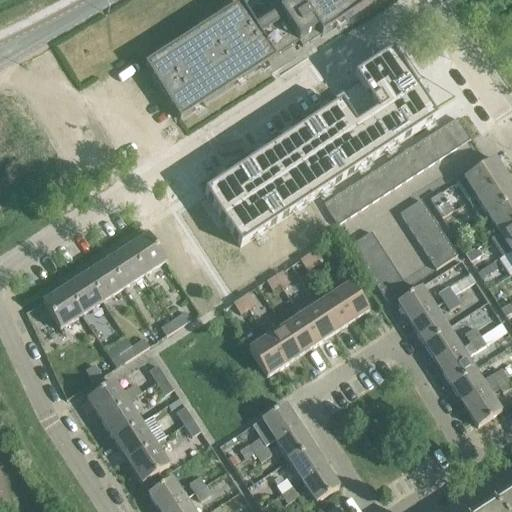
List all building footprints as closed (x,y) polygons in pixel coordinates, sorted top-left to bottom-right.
[(240,5),(144,67),(179,122),(275,60),(275,59),(299,44),(302,49),(320,37),(321,39),(375,3),(373,0),(295,0),(297,1),(255,28),(240,5)] [(341,106),(204,196),(240,250),(436,122),(432,116),(454,102),(453,101),(446,105),(413,79),(405,67),(401,69),(392,55),(353,80),(362,94),(341,108),(341,106)] [(445,129),(459,150),(470,143),(456,122),(445,129)] [(434,136),(448,157),(459,150),(445,129),(434,136)] [(434,136),(423,143),(437,164),(448,157),(434,136)] [(426,171),(437,164),(423,143),(412,150),(426,171)] [(415,179),(426,171),(412,150),(401,157),(415,179)] [(404,186),(415,179),(401,157),(390,165),(404,186)] [(467,204),(475,200),(506,180),(494,161),(455,186),(467,204)] [(392,193),(404,186),(390,165),(379,172),(392,193)] [(381,200),(392,193),(379,172),(368,179),(381,200)] [(370,207),(381,200),(368,179),(357,186),(370,207)] [(475,200),(486,218),(511,201),(511,188),(506,180),(475,200)] [(359,214),(370,207),(357,186),(345,193),(359,214)] [(345,193),(334,200),(348,222),(359,214),(345,193)] [(452,214),(440,196),(429,203),(441,221),(452,214)] [(337,229),(348,222),(334,200),(323,208),(337,229)] [(511,201),(486,218),(498,236),(511,226),(511,201)] [(399,217),(407,228),(428,215),(421,203),(399,217)] [(407,228),(414,239),(435,225),(428,215),(407,228)] [(414,239),(421,250),(442,236),(435,225),(414,239)] [(502,259),(510,254),(511,252),(511,226),(498,236),(490,241),(502,259)] [(378,247),(371,235),(350,249),(357,260),(378,247)] [(421,250),(428,261),(449,247),(442,236),(421,250)] [(148,237),(126,251),(143,279),(165,265),(148,237)] [(364,271),(385,257),(378,247),(357,260),(364,271)] [(449,247),(428,261),(436,272),(457,259),(449,247)] [(465,257),(471,265),(482,257),(477,249),(465,257)] [(126,251),(105,265),(123,292),(143,279),(126,251)] [(314,253),(307,258),(314,269),(322,264),(314,253)] [(364,271),(371,282),(392,268),(385,257),(364,271)] [(314,269),(307,258),(299,262),(307,274),(314,269)] [(105,265),(84,278),(102,305),(123,292),(105,265)] [(378,293),(399,279),(392,268),(371,282),(378,293)] [(281,274),(273,279),(280,291),(288,286),(281,274)] [(84,278),(63,291),(81,319),(102,305),(84,278)] [(454,298),(475,286),(469,278),(449,290),(454,298)] [(280,291),(273,279),(266,284),(273,296),(280,291)] [(399,279),(378,293),(386,304),(407,291),(399,279)] [(349,286),(332,297),(350,325),(368,314),(349,286)] [(396,305),(410,327),(434,312),(420,290),(396,305)] [(437,296),(444,306),(454,299),(448,290),(437,296)] [(81,319),(63,291),(42,305),(59,333),(81,319)] [(247,296),(240,301),(247,313),(254,308),(247,296)] [(332,297),(315,308),(334,336),(350,325),(332,297)] [(454,299),(444,306),(449,314),(459,307),(454,299)] [(247,313),(240,301),(232,306),(239,317),(247,313)] [(500,312),(505,319),(511,314),(511,307),(510,305),(500,312)] [(315,308),(299,319),(317,347),(334,336),(315,308)] [(410,327),(424,348),(447,333),(434,312),(410,327)] [(184,315),(172,323),(178,332),(190,324),(184,315)] [(299,319),(282,330),(300,358),(317,347),(299,319)] [(178,332),(172,323),(160,331),(165,340),(178,332)] [(282,330),(265,341),(283,369),(300,358),(282,330)] [(463,337),(470,346),(480,340),(473,330),(463,337)] [(424,348),(437,368),(460,353),(447,333),(424,348)] [(480,340),(470,346),(476,355),(486,349),(480,340)] [(283,369),(265,341),(248,352),(266,380),(283,369)] [(143,342),(130,350),(136,358),(148,351),(143,342)] [(136,358),(130,350),(118,358),(123,366),(136,358)] [(437,368),(450,388),(473,373),(460,353),(437,368)] [(85,374),(93,386),(101,381),(93,368),(85,374)] [(148,374),(156,387),(165,381),(157,369),(148,374)] [(491,379),(496,388),(506,381),(501,372),(491,379)] [(450,388),(463,409),(486,394),(473,373),(450,388)] [(165,381),(156,387),(164,399),(173,394),(165,381)] [(511,389),(506,381),(496,388),(502,396),(511,389)] [(86,402),(100,423),(127,406),(142,396),(135,387),(121,396),(113,384),(86,402)] [(486,394),(463,409),(477,430),(500,415),(486,394)] [(100,423),(113,444),(140,427),(127,406),(100,423)] [(261,423),(252,429),(260,441),(265,450),(274,444),(298,429),(284,408),(261,423)] [(175,416),(183,429),(192,423),(184,411),(175,416)] [(192,423),(183,429),(191,441),(200,435),(192,423)] [(113,444),(127,465),(154,447),(140,427),(113,444)] [(274,444),(288,465),(311,450),(298,429),(274,444)] [(254,456),(254,457),(265,450),(260,441),(239,454),(244,463),(254,456)] [(154,447),(127,465),(141,487),(168,469),(154,447)] [(265,450),(254,457),(261,466),(271,459),(265,450)] [(288,465),(301,485),(324,470),(311,450),(288,465)] [(234,457),(228,462),(233,469),(239,465),(234,457)] [(324,470),(301,485),(315,506),(338,491),(324,470)] [(188,487),(194,496),(205,489),(200,480),(188,487)] [(147,497),(157,511),(169,511),(184,503),(170,482),(147,497)] [(276,489),(281,498),(291,491),(286,483),(276,489)] [(205,489),(194,496),(200,506),(212,498),(205,489)] [(291,491),(281,498),(287,507),(297,500),(291,491)] [(511,511),(511,497),(489,511),(511,511)] [(169,511),(190,511),(184,503),(169,511)]
